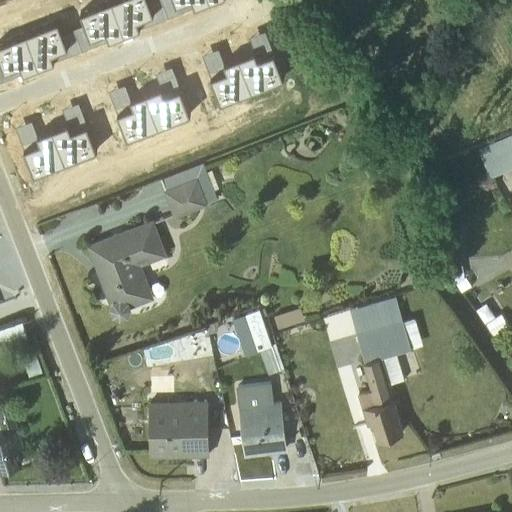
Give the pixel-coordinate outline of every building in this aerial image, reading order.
[(109,38),(124,32),(112,0),(108,0),(80,11),(85,23),(90,37),(106,31),(109,38)] [(112,0),(124,32),(140,26),(137,19),(153,12),(148,0),(112,0)] [(137,19),(140,26),(195,5),(192,0),(185,0),(176,4),(174,0),(148,0),(153,12),(137,19)] [(58,19),(26,32),(39,65),(54,59),(52,52),(67,46),(62,31),(58,19)] [(52,52),(54,59),(109,38),(106,31),(90,37),(85,23),(62,31),(67,46),(52,52)] [(249,34),(254,48),(257,56),(273,50),(265,28),(249,34)] [(26,32),(0,41),(0,58),(4,70),(20,64),(23,71),(39,65),(26,32)] [(226,68),(223,60),(218,46),(202,52),(210,74),(226,68)] [(239,54),(251,88),(283,76),(273,50),(257,56),(254,48),(239,54)] [(223,60),(226,68),(210,74),(220,100),(251,88),(239,54),(223,60)] [(0,58),(0,80),(23,71),(20,64),(4,70),(0,58)] [(161,84),(164,92),(180,86),(172,64),(156,70),(161,84)] [(133,104),(130,96),(125,82),(109,88),(117,110),(133,104)] [(161,84),(146,91),(158,124),(190,112),(180,86),(164,92),(161,84)] [(133,104),(117,110),(126,136),(158,124),(146,91),(130,96),(133,104)] [(68,121),(71,128),(87,122),(78,100),(62,106),(68,121)] [(40,140),(37,133),(31,118),(15,124),(24,147),(40,140)] [(65,160),(96,148),(87,122),(71,128),(68,121),(52,127),(65,160)] [(40,140),(24,147),(33,172),(65,160),(52,127),(37,133),(40,140)] [(511,130),(477,146),(490,175),(511,165),(511,130)] [(217,196),(203,160),(161,176),(175,212),(217,196)] [(154,218),(89,243),(101,277),(107,275),(116,298),(112,306),(114,312),(121,315),(128,314),(132,304),(154,295),(141,262),(167,252),(154,218)] [(442,268),(451,285),(468,277),(458,259),(442,268)] [(420,268),(397,275),(402,290),(425,283),(420,268)] [(410,346),(395,295),(350,308),(365,359),(362,360),(370,387),(358,390),(367,423),(373,421),(378,436),(402,429),(388,382),(404,378),(396,350),(410,346)] [(280,324),(307,315),(302,301),(275,311),(280,324)] [(238,310),(245,347),(263,343),(268,368),(281,365),(268,304),(238,310)] [(0,354),(31,344),(23,320),(0,327),(0,354)] [(271,378),(236,383),(245,449),(270,445),(271,450),(286,447),(279,398),(274,399),(271,378)] [(23,443),(9,399),(0,402),(0,423),(3,432),(0,432),(0,466),(22,460),(17,445),(23,443)] [(206,399),(150,399),(150,454),(207,453),(206,399)]
